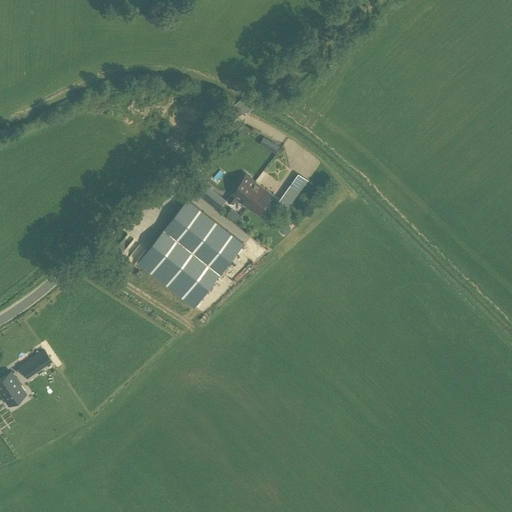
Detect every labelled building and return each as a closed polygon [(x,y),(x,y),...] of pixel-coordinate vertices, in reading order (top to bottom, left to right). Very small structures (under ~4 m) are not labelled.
[(270,140),(265,136),(261,141),(265,144),(268,144),(270,140)] [(149,152),(158,144),(151,137),(142,146),(149,152)] [(237,199),(247,205),(253,196),(248,192),(256,181),(246,174),(227,199),(233,204),(237,199)] [(296,176),(276,205),(286,211),(306,183),(296,176)] [(195,190),(212,205),(220,195),(203,180),(195,190)] [(253,196),(247,205),(259,215),(274,195),(256,181),(248,192),(253,196)] [(188,199),(138,262),(194,306),(244,242),(188,199)] [(237,221),(243,214),(234,207),(228,213),(237,221)] [(45,350),(32,359),(38,366),(50,358),(45,350)] [(25,393),(10,371),(0,378),(0,391),(9,404),(25,393)]
